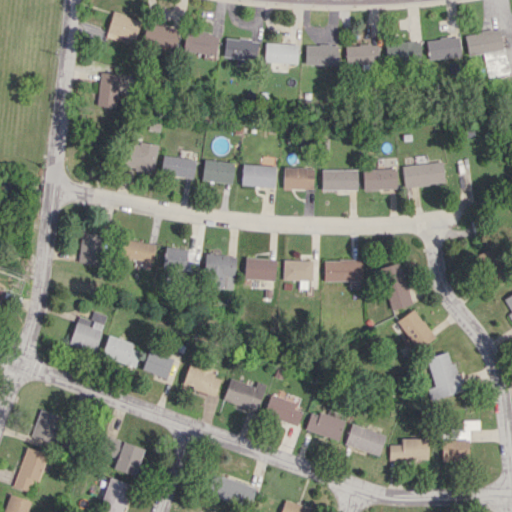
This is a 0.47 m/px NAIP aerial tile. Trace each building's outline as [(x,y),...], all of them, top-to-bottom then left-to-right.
[(106,31),(134,40),(140,20),(112,11),(106,31)] [(142,43),(175,47),(177,28),(144,23),(142,43)] [(463,34),(467,55),(483,53),(487,77),(507,73),(500,28),(463,34)] [(218,35),(185,29),(181,50),(215,55),(218,35)] [(425,38),(427,59),(451,57),(449,36),(425,38)] [(255,60),(257,40),(224,37),(222,56),(255,60)] [(419,62),(419,40),(385,41),(385,63),(419,62)] [(296,44),(264,43),(263,61),(296,62),(296,44)] [(304,64),(336,64),(337,45),(304,44),(304,64)] [(344,44),(344,63),(377,64),(377,44),(344,44)] [(117,74),(98,73),(96,106),(116,107),(117,74)] [(122,166),(151,173),(157,145),(128,139),(122,166)] [(195,161),(162,153),(158,171),(191,179),(195,161)] [(233,162),(202,160),(201,180),(231,182),(233,162)] [(443,182),(441,161),(400,165),(402,187),(443,182)] [(240,185),(274,186),(274,165),(241,164),(240,185)] [(312,188),(312,167),(282,167),(282,188),(312,188)] [(395,188),(395,168),(361,168),(361,189),(395,188)] [(320,189),(356,189),(355,169),(320,169),(320,189)] [(78,262),(98,263),(100,233),(79,232),(78,262)] [(152,260),(154,243),(121,239),(119,257),(152,260)] [(492,283),(509,273),(493,245),(475,256),(492,283)] [(191,250),(164,247),(162,268),(189,270),(191,250)] [(235,255),(204,253),(203,276),(218,277),(217,288),(233,289),(235,255)] [(274,280),(275,258),(244,257),(243,278),(274,280)] [(311,280),(312,260),(282,259),(282,279),(311,280)] [(322,260),(323,281),(361,280),(361,259),(322,260)] [(409,305),(399,262),(378,266),(388,309),(409,305)] [(506,313),(511,323),(511,292),(502,298),(509,311),(506,313)] [(395,321),(416,349),(433,336),(412,308),(395,321)] [(67,343),(92,352),(102,324),(92,320),(90,326),(74,321),(67,343)] [(135,365),(138,351),(130,349),(132,341),(105,336),(100,357),(135,365)] [(166,377),(172,357),(146,350),(141,370),(166,377)] [(424,357),(433,386),(426,388),(430,400),(461,390),(448,350),(424,357)] [(215,394),(219,377),(210,376),(212,369),(187,363),(181,386),(215,394)] [(256,411),(264,384),(255,381),(254,386),(228,378),(221,400),(256,411)] [(262,413),(295,425),(302,407),(269,394),(262,413)] [(29,436),(50,443),(60,416),(39,408),(29,436)] [(303,429),(336,440),(343,420),(318,411),(317,415),(309,412),(303,429)] [(441,436),(440,460),(467,461),(468,429),(478,429),(478,420),(462,419),(462,429),(449,429),(449,436),(441,436)] [(384,435),(350,423),(342,443),(377,455),(384,435)] [(112,468),(134,475),(143,448),(107,436),(101,452),(116,458),(112,468)] [(387,444),(387,460),(427,459),(426,437),(399,438),(399,444),(387,444)] [(12,486),(27,491),(31,480),(37,482),(46,453),(24,447),(12,486)] [(254,485),(210,474),(204,495),(249,506),(254,485)] [(97,511),(120,511),(129,483),(108,477),(97,511)] [(24,511),(28,501),(9,493),(1,511),(24,511)] [(307,511),(309,507),(284,499),(279,511),(307,511)]
